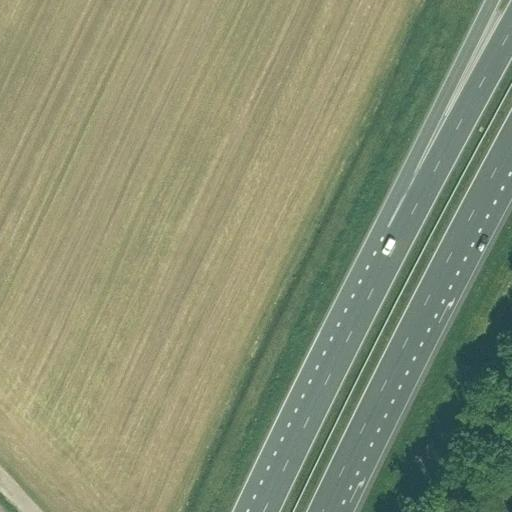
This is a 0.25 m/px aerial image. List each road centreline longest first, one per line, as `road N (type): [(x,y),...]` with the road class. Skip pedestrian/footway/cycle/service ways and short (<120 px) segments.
road 1 (trunk): [(323,511),(510,140)]
road 2 (trunk): [(400,233),(263,511)]
road 3 (trunk): [(491,0),(400,233)]
road 4 (trunk): [(511,29),(400,233)]
